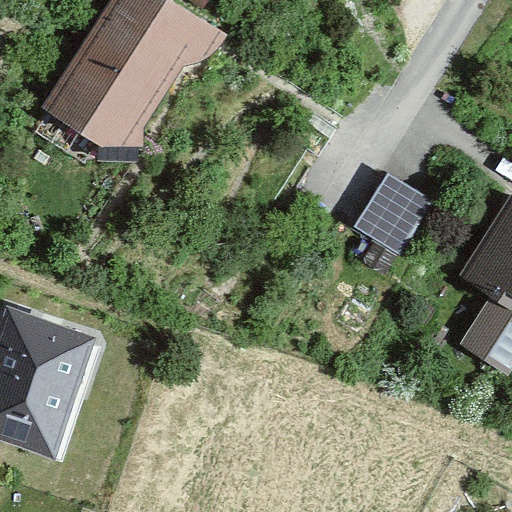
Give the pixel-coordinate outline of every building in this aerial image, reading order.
[(208,32),(157,0),(116,0),(46,111),(127,161),(208,32)] [(434,0),(448,9),(453,0),(434,0)] [(335,134),(297,105),(285,129),(319,161),(335,134)] [(432,205),(388,178),(354,232),(398,259),(432,205)] [(511,204),(466,275),(496,294),(462,347),(504,374),(511,362),(511,204)] [(101,345),(7,314),(0,336),(0,441),(62,462),(101,345)]
